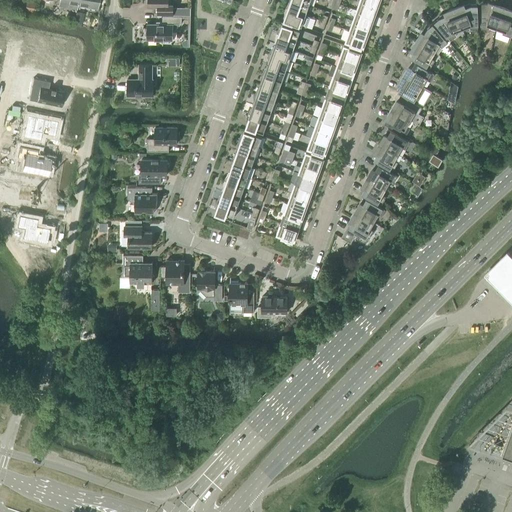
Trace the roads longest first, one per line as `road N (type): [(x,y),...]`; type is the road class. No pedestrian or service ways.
road 1 (secondary): [(511,175),(233,456)]
road 2 (residential): [(309,273),(297,279),(188,240),(183,230),(267,0)]
road 3 (secondary): [(252,493),(511,228)]
road 4 (residential): [(309,273),(403,0)]
road 5 (tertiary): [(134,496),(0,451)]
